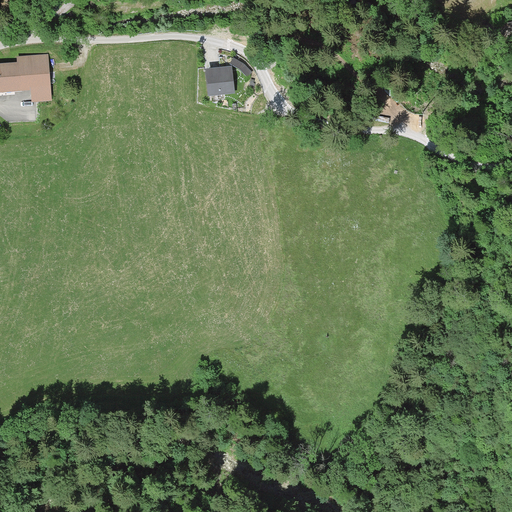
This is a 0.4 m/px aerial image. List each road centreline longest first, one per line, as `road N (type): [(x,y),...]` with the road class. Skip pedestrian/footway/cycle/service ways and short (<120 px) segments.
road 1 (track): [(511,164),(475,164),(402,130),(304,118),(280,104),(239,49)]
road 2 (residential): [(239,49),(176,36),(0,46)]
